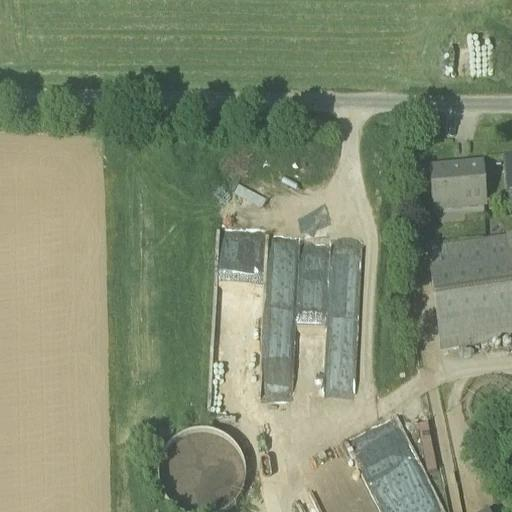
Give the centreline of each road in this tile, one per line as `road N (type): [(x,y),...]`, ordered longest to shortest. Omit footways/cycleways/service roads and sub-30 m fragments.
road 1 (unclassified): [(0,93),(511,98)]
road 2 (unknown): [(511,363),(248,482)]
